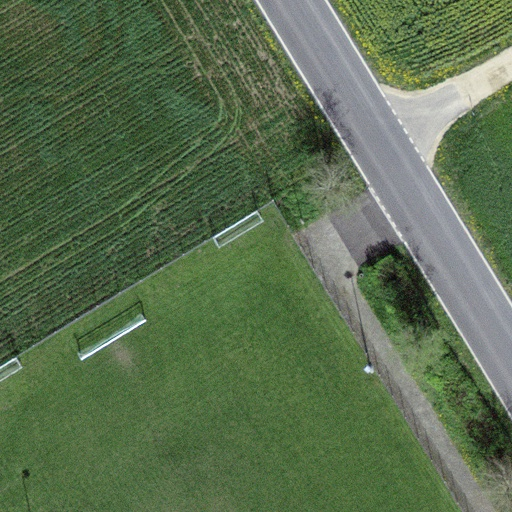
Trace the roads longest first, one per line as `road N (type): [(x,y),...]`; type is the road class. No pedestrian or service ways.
road 1 (track): [(427,189),(321,265),(473,511)]
road 2 (unclassified): [(311,0),(511,329)]
road 3 (track): [(511,53),(391,129)]
